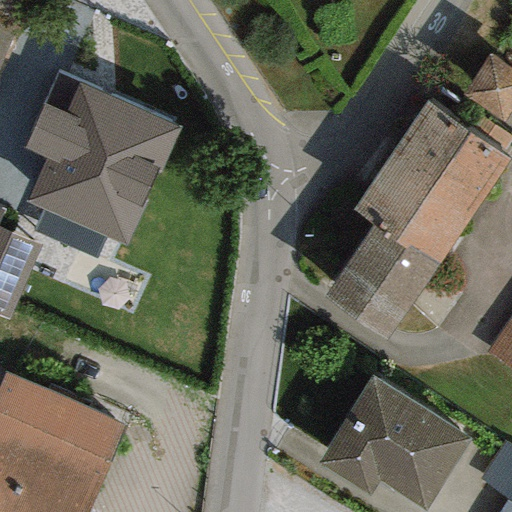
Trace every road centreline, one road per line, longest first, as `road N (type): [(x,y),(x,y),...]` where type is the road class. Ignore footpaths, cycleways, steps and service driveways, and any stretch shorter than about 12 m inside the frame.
road 1 (residential): [(301,198),(272,243),(258,303),(228,511)]
road 2 (residential): [(168,0),(301,198)]
road 3 (residential): [(434,0),(301,198)]
